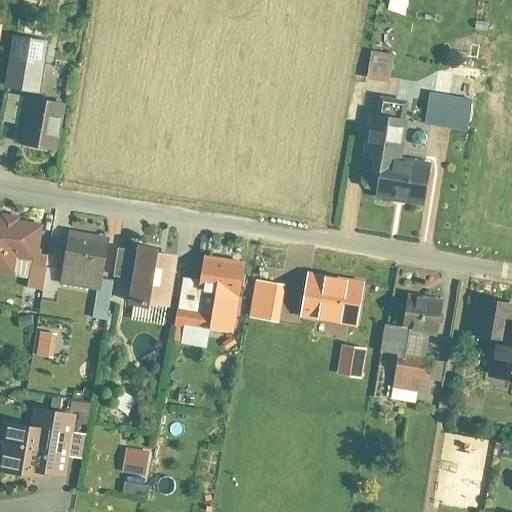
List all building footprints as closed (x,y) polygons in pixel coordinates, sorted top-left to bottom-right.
[(29,95),(21,144),(61,152),(70,99),(43,94),(52,42),(17,36),(8,90),(29,95)] [(375,115),(365,186),(382,189),(381,198),(431,205),(435,164),(408,160),(413,119),(375,115)] [(0,215),(0,269),(20,273),(23,259),(51,263),(58,226),(0,215)] [(103,290),(112,236),(71,230),(66,257),(62,284),(103,290)] [(136,301),(179,309),(187,255),(146,248),(136,301)] [(248,264),(205,258),(201,288),(243,296),(248,264)] [(394,330),(435,340),(442,305),(399,297),(394,330)] [(481,372),(511,377),(511,325),(511,326),(511,316),(511,305),(468,298),(462,338),(487,343),(481,372)] [(222,311),(185,305),(181,322),(218,329),(222,311)] [(425,362),(395,357),(392,376),(423,381),(425,362)] [(46,424),(11,420),(4,471),(75,482),(85,412),(49,407),(46,424)]
